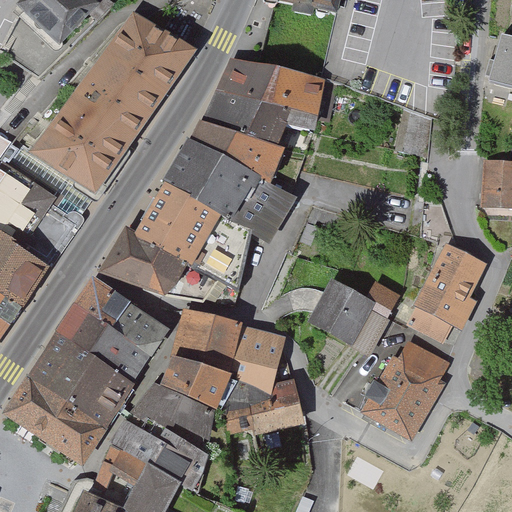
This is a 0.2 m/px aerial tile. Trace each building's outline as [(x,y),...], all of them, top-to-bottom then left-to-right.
[(111,9),(114,5),(107,0),(27,0),(18,10),(22,13),(20,19),(52,51),(88,14),(96,22),(110,8),(111,9)] [(337,14),(341,0),(276,0),(297,5),(295,12),(311,16),(312,9),(337,14)] [(195,55),(135,17),(32,155),(91,194),(91,195),(95,198),(195,55)] [(511,88),(511,41),(501,38),(490,82),(511,88)] [(292,112),(287,127),(314,134),(318,119),(313,118),(320,84),(232,64),(219,93),(292,112)] [(285,127),(287,127),(292,112),(219,93),(205,125),(270,147),(276,148),(285,127)] [(194,146),(266,187),(281,150),(276,148),(270,147),(205,125),(194,146)] [(0,233),(48,265),(94,200),(19,151),(11,163),(5,159),(0,166),(0,161),(11,145),(0,136),(0,233)] [(234,225),(252,232),(267,240),(291,198),(266,187),(194,146),(168,187),(234,225)] [(484,205),(511,206),(511,167),(487,166),(484,205)] [(218,281),(239,290),(252,232),(234,225),(168,187),(138,237),(218,281)] [(128,232),(102,274),(163,297),(203,302),(218,281),(138,237),(128,232)] [(0,294),(19,308),(48,265),(0,233),(0,294)] [(447,249),(408,324),(444,342),(453,323),(461,328),(471,306),(463,302),(481,267),(447,249)] [(395,309),(400,301),(342,270),(313,321),(368,353),(376,344),(374,343),(394,307),(395,309)] [(113,332),(129,308),(94,284),(78,307),(113,332)] [(0,319),(8,325),(19,308),(0,294),(0,319)] [(113,332),(78,307),(58,338),(106,369),(127,382),(146,355),(113,332)] [(129,308),(113,332),(146,355),(150,358),(165,335),(165,332),(129,308)] [(220,410),(233,389),(236,383),(226,379),(238,335),(240,327),(191,313),(178,362),(167,386),(220,410)] [(0,336),(8,325),(0,319),(0,336)] [(236,383),(233,389),(269,398),(272,389),(283,348),(275,343),(238,335),(226,379),(236,383)] [(58,338),(48,353),(96,384),(106,369),(58,338)] [(410,438),(441,385),(434,381),(444,364),(413,347),(403,363),(395,358),(382,381),(377,378),(370,390),(375,393),(362,413),(388,428),(390,425),(410,438)] [(127,382),(106,369),(96,384),(48,353),(31,379),(105,428),(132,386),(127,382)] [(31,379),(7,415),(81,463),(105,428),(31,379)] [(292,384),(272,389),(269,398),(233,389),(220,410),(226,415),(228,431),(300,416),(292,384)] [(157,388),(137,412),(146,419),(167,432),(166,435),(203,457),(209,412),(157,388)] [(146,419),(137,412),(129,424),(138,431),(146,419)] [(167,432),(146,419),(138,431),(129,424),(112,443),(198,494),(202,476),(198,472),(203,457),(166,435),(167,432)] [(498,473),(511,479),(511,444),(510,444),(498,473)] [(162,511),(178,484),(113,448),(97,485),(107,491),(116,474),(140,487),(124,511),(121,511),(85,497),(78,511),(162,511)]
